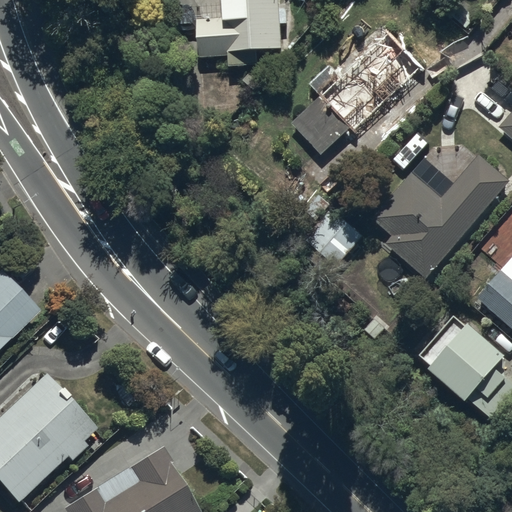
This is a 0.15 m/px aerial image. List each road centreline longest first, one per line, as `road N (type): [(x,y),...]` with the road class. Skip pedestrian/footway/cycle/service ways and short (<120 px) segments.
road 1 (secondary): [(58,177),(127,276),(371,511)]
road 2 (secondary): [(0,0),(58,177)]
